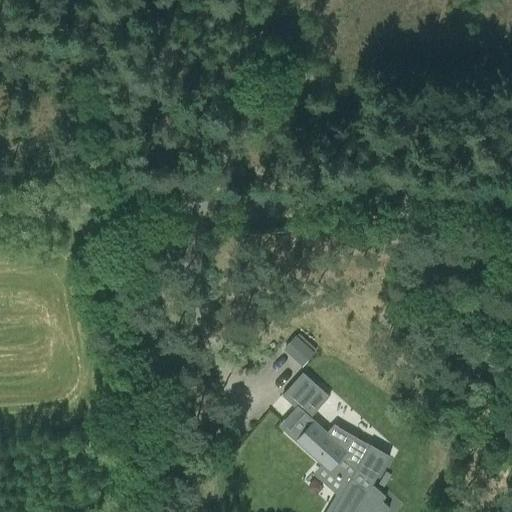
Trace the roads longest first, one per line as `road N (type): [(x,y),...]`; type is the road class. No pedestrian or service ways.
road 1 (unclassified): [(511,195),(94,214)]
road 2 (track): [(98,247),(276,369)]
